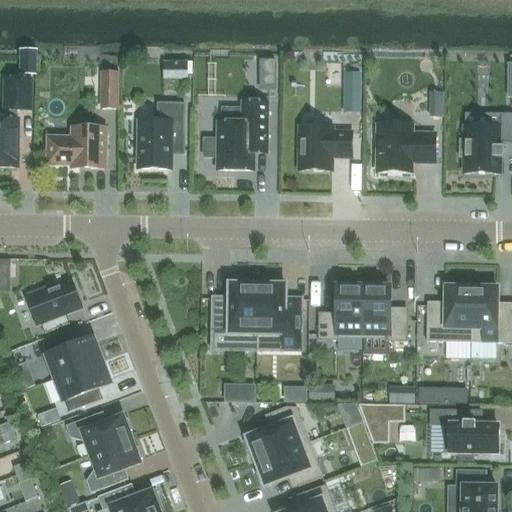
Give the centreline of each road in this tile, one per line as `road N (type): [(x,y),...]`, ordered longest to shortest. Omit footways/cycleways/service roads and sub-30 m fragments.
road 1 (residential): [(105,227),(511,233)]
road 2 (residential): [(198,511),(105,267),(105,227)]
